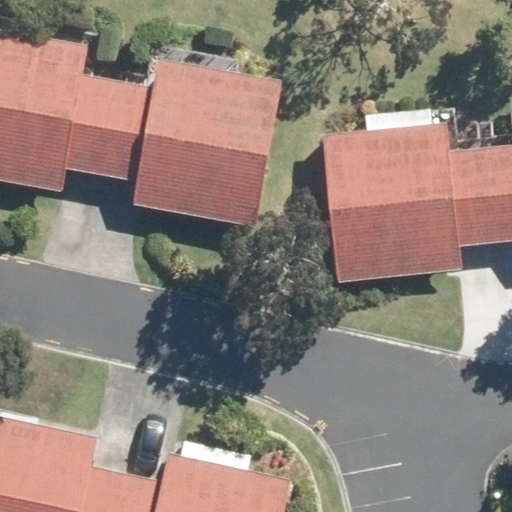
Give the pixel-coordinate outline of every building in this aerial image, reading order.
[(0,23),(0,172),(60,183),(63,160),(100,167),(116,73),(76,66),(81,38),(0,23)] [(134,173),(130,197),(248,217),(273,72),(152,51),(148,79),(116,73),(100,167),(134,173)] [(452,142),(449,114),(367,123),(322,128),(338,273),(457,261),(455,238),(491,235),(481,138),(452,142)] [(511,134),(481,138),(491,235),(511,232),(511,134)] [(0,411),(0,511),(113,511),(123,469),(85,461),(91,432),(0,411)] [(275,511),(284,475),(165,449),(160,477),(123,469),(113,511),(275,511)]
